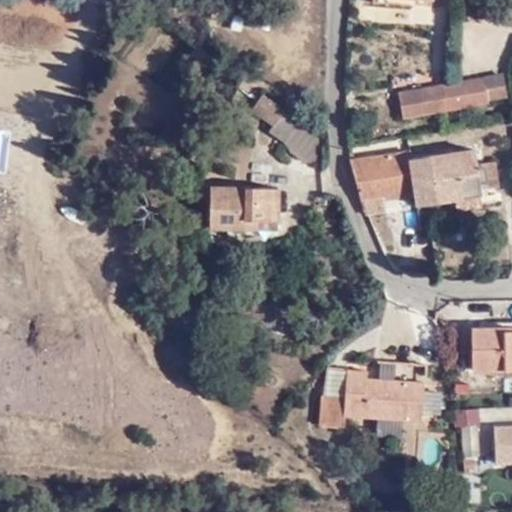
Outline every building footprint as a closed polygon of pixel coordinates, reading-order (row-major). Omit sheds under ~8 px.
[(502,76),(484,79),(489,103),(507,99),(502,76)] [(484,79),(449,85),(446,111),(489,103),(484,79)] [(446,111),(449,85),(400,93),(404,120),(446,111)] [(267,130),(287,144),(301,122),(261,93),(251,108),(272,123),(267,130)] [(320,135),(301,122),(287,144),(284,148),(304,162),(318,162),(320,135)] [(413,191),(416,205),(481,196),(480,189),(477,162),(476,151),(412,160),(411,151),(354,160),(360,197),(384,194),(413,191)] [(495,161),(477,162),(480,189),(498,187),(495,161)] [(212,225),(276,227),(277,185),(213,183),(212,225)] [(384,194),(360,197),(362,214),(386,212),(384,194)] [(474,332),(475,373),(511,373),(511,337),(504,337),(503,332),(474,332)] [(376,359),(376,385),(395,385),(395,359),(376,359)] [(362,376),(342,375),(341,403),(320,402),(319,433),(341,433),(341,423),(376,423),(402,423),(422,423),(422,413),(423,391),(424,386),(395,385),(376,385),(362,385),(362,376)] [(321,378),(320,402),(341,403),(342,375),(323,375),(321,375),(321,378)] [(441,391),(423,391),(422,413),(440,414),(441,391)] [(401,440),(402,423),(376,423),(375,440),(401,440)] [(475,425),(460,427),(464,457),(478,455),(475,425)] [(511,426),(492,427),(493,465),(511,464),(511,426)] [(422,490),(421,504),(453,507),(455,507),(458,507),(458,489),(436,488),(435,492),(422,490)] [(405,502),(421,504),(422,490),(407,489),(405,502)] [(421,504),(405,502),(404,511),(451,511),(453,507),(421,504)]
